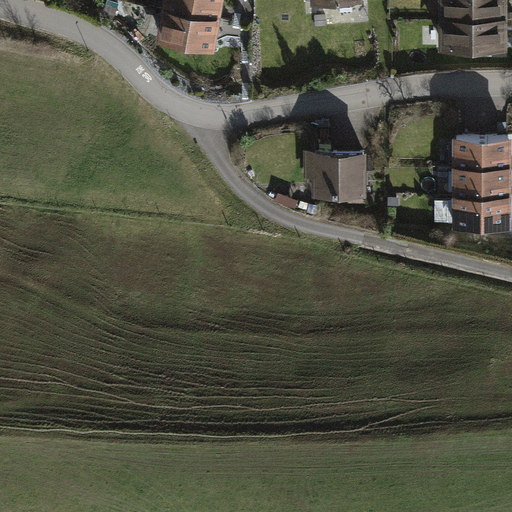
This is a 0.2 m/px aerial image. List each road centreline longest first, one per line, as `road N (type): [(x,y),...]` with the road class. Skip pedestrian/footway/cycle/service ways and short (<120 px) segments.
road 1 (residential): [(0,3),(87,32),(160,95),(221,121),(511,84)]
road 2 (track): [(205,117),(229,178),(271,211),(299,225),(511,273)]
